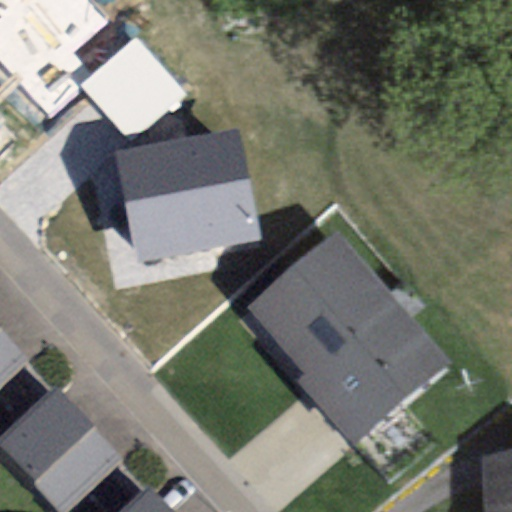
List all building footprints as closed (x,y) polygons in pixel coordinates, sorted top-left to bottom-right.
[(0,0),(0,65),(48,120),(83,91),(79,86),(90,77),(73,52),(109,21),(90,0),(0,0)] [(186,97),(134,38),(90,77),(79,86),(83,91),(132,145),(186,97)] [(243,133),(116,154),(134,264),(262,243),(243,133)] [(445,375),(335,247),(247,321),(356,450),(445,375)] [(0,330),(0,388),(29,363),(0,330)] [(0,436),(0,452),(54,511),(70,511),(123,465),(52,388),(0,436)] [(511,511),(511,466),(484,468),(486,511),(511,511)] [(169,511),(147,488),(121,511),(169,511)]
